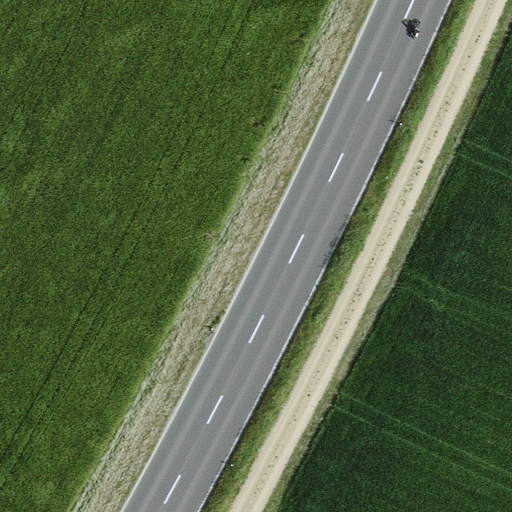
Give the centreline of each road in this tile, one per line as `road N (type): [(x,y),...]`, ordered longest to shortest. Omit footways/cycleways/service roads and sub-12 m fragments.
road 1 (primary): [(158,511),(357,128),(413,0)]
road 2 (track): [(244,511),(491,0)]
